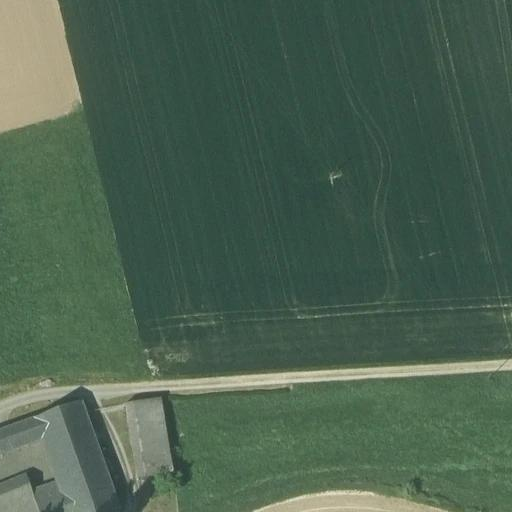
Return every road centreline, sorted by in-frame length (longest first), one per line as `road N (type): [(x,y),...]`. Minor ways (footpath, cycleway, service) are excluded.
road 1 (track): [(511,364),(127,390)]
road 2 (unclassified): [(127,390),(0,407)]
